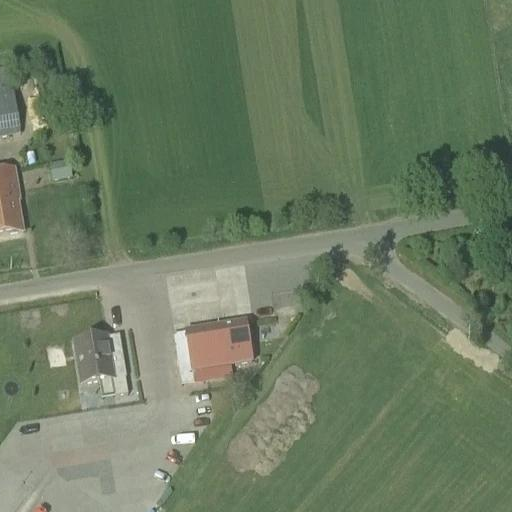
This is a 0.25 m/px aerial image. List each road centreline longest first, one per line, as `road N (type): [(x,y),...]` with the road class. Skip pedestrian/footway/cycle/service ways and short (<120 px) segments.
road 1 (unclassified): [(0,298),(355,237)]
road 2 (unclassified): [(511,353),(355,237)]
road 3 (unclassified): [(355,237),(511,211)]
